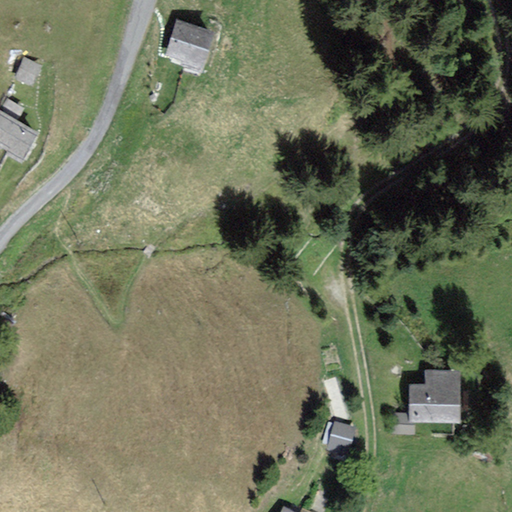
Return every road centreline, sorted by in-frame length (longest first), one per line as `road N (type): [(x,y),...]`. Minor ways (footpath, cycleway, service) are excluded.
road 1 (track): [(492,0),(508,66),(490,116),(359,206),(351,233),(344,273),(371,447),(361,511)]
road 2 (track): [(0,240),(86,151),(145,0)]
